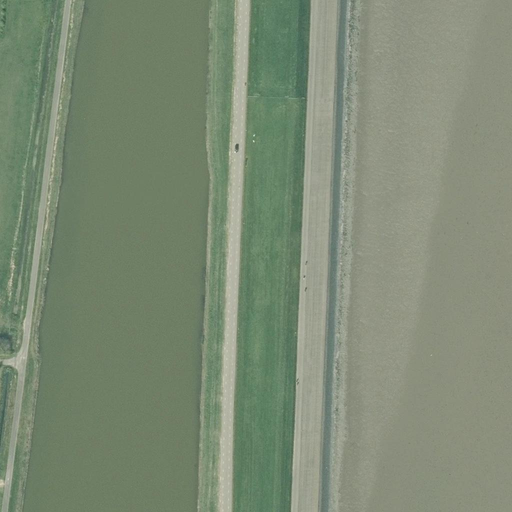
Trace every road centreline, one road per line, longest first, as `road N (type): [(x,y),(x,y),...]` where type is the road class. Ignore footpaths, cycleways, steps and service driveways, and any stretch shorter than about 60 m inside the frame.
road 1 (unclassified): [(2,511),(68,0)]
road 2 (tertiary): [(226,511),(244,0)]
